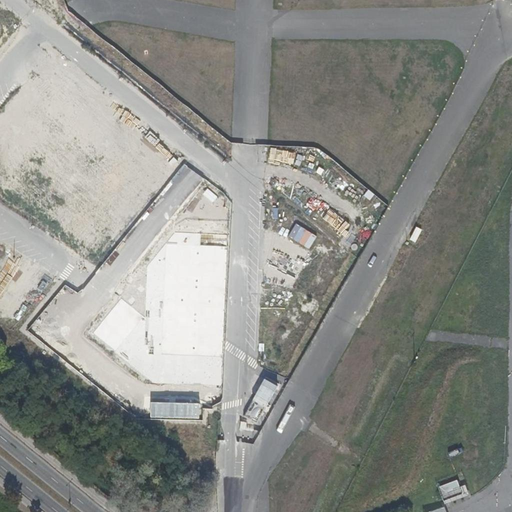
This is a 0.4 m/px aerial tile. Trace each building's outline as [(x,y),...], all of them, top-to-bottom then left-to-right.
[(275,118),(439,118),(439,41),(275,41),(275,118)] [(370,162),(366,166),(375,176),(379,172),(370,162)] [(222,385),(230,234),(174,232),(147,265),(145,318),(121,299),(93,333),(152,383),(222,385)] [(458,478),(437,486),(443,501),(463,493),(458,478)] [(423,508),(437,503),(433,491),(418,496),(423,508)]
